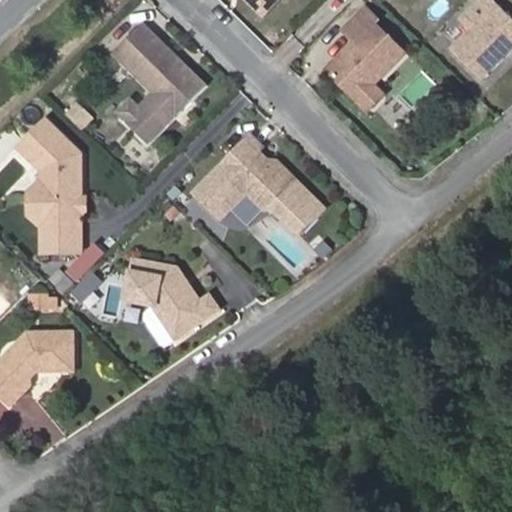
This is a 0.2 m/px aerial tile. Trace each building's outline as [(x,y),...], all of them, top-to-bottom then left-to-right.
[(246,0),(264,16),(280,0),(246,0)] [(511,20),(498,7),(453,53),(482,83),(511,52),(511,20)] [(355,44),(327,73),(358,103),(405,55),(375,26),(378,22),(366,10),(344,33),(355,44)] [(208,88),(145,25),(114,56),(177,119),(208,88)] [(77,99),(63,111),(80,130),(93,118),(77,99)] [(50,120),(23,147),(46,170),(45,252),(83,253),(84,154),(50,120)] [(263,150),(251,138),(195,196),(221,222),(248,195),(266,213),(270,208),(300,237),(326,211),(295,181),(291,185),(259,154),(263,150)] [(135,262),(126,303),(153,308),(155,311),(176,342),(220,312),(211,298),(201,305),(178,270),(135,262)] [(62,269),(52,279),(64,293),(75,284),(62,269)] [(80,305),(103,282),(90,269),(67,291),(80,305)] [(50,307),(35,307),(34,322),(49,322),(50,307)] [(155,311),(144,319),(165,350),(176,342),(155,311)] [(30,334),(0,364),(0,396),(11,407),(45,373),(67,373),(74,365),(75,334),(30,334)]
